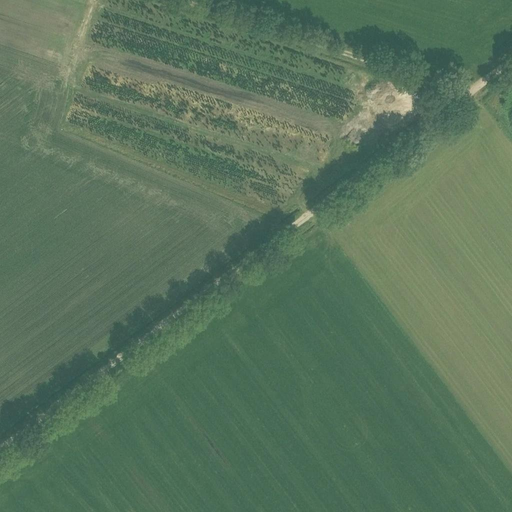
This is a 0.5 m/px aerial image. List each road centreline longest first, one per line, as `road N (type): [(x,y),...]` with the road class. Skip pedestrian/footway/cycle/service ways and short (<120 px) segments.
road 1 (track): [(0,452),(511,61)]
road 2 (track): [(468,94),(184,0)]
